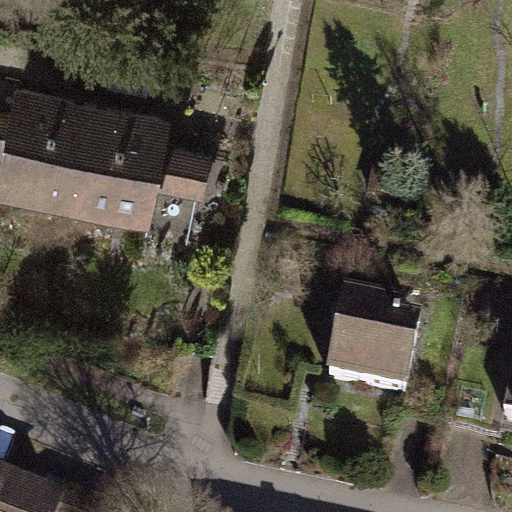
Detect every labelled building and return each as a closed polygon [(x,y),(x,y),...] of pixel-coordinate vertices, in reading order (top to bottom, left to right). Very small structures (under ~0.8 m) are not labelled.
[(98,96),(18,80),(12,112),(4,157),(0,175),(0,187),(78,202),(98,96)] [(177,111),(98,96),(78,202),(157,217),(162,191),(171,145),(177,111)] [(12,112),(0,109),(0,155),(4,157),(12,112)] [(219,154),(171,145),(162,191),(210,200),(219,154)] [(403,172),(377,167),(370,200),(397,205),(403,172)] [(327,383),(417,401),(432,327),(413,323),(416,309),(345,294),(327,383)] [(511,375),(503,422),(511,423),(511,375)] [(55,511),(60,500),(0,475),(0,511),(55,511)] [(128,511),(133,501),(71,475),(60,500),(55,511),(128,511)]
